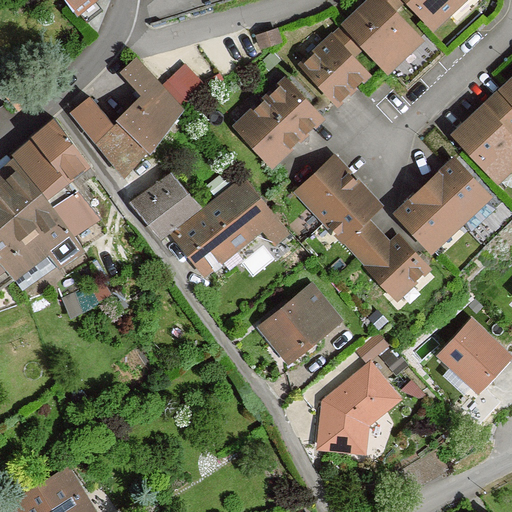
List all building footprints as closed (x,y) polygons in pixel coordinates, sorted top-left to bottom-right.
[(68,0),(75,8),(82,17),(84,14),(85,13),(79,5),(84,0),(68,0)] [(84,0),(79,5),(85,13),(98,3),(101,0),(84,0)] [(378,0),(308,66),(342,103),(370,77),(354,60),(369,46),(392,71),(423,42),(396,13),(408,0),(411,0),(437,28),(467,0),(378,0)] [(85,13),(84,14),(91,22),(104,11),(98,3),(85,13)] [(146,116),(158,130),(177,106),(153,80),(134,59),(121,70),(141,92),(132,100),(146,116)] [(184,98),(210,80),(197,62),(171,80),(184,98)] [(289,83),(242,128),(276,165),(324,120),(289,83)] [(18,109),(28,101),(15,85),(6,93),(6,94),(18,109)] [(511,90),(462,137),(503,181),(511,172),(511,135),(511,133),(511,90)] [(76,111),(83,122),(98,138),(99,138),(101,136),(106,141),(99,147),(112,161),(109,164),(118,178),(158,130),(146,116),(130,130),(128,130),(115,116),(110,121),(88,96),(83,101),(75,107),(76,111)] [(132,100),(118,113),(115,116),(128,130),(130,130),(146,116),(132,100)] [(17,164),(81,246),(100,233),(91,220),(98,214),(73,179),(90,165),(55,118),(53,121),(57,126),(37,141),(34,139),(24,148),(13,159),(17,164)] [(338,161),(304,194),(347,240),(369,220),(382,207),(338,161)] [(14,279),(17,283),(52,258),(58,265),(59,265),(83,248),(81,246),(17,164),(0,180),(0,260),(10,273),(14,279)] [(436,250),(492,198),(460,164),(404,215),(436,250)] [(137,203),(144,212),(165,234),(173,228),(199,208),(174,176),(137,203)] [(125,186),(134,200),(144,192),(133,179),(125,186)] [(258,197),(244,182),(208,211),(179,236),(207,271),(209,273),(253,237),(236,216),(258,197)] [(277,218),(258,197),(236,216),(253,237),(264,229),(277,218)] [(206,209),(202,205),(199,208),(173,228),(176,233),(206,209)] [(206,209),(176,233),(179,236),(208,211),(206,209)] [(291,233),(277,218),(264,229),(277,244),(279,243),(291,233)] [(369,220),(347,240),(364,257),(386,237),(369,220)] [(141,235),(137,229),(127,235),(131,242),(141,235)] [(396,248),(386,237),(364,257),(402,297),(431,270),(403,241),(396,248)] [(113,294),(103,279),(86,290),(88,293),(95,304),(113,294)] [(281,344),(292,359),(320,338),(321,340),(340,325),(315,292),(266,328),(278,346),(281,344)] [(511,358),(477,326),(448,358),(483,391),(511,359),(511,358)] [(382,332),(361,349),(371,361),(392,343),(382,332)] [(327,411),(323,447),(366,452),(370,425),(401,400),(374,365),(332,398),(335,401),(333,412),(327,411)] [(401,496),(451,471),(440,453),(422,463),(420,465),(392,481),(401,496)] [(93,511),(68,471),(13,505),(16,511),(93,511)]
